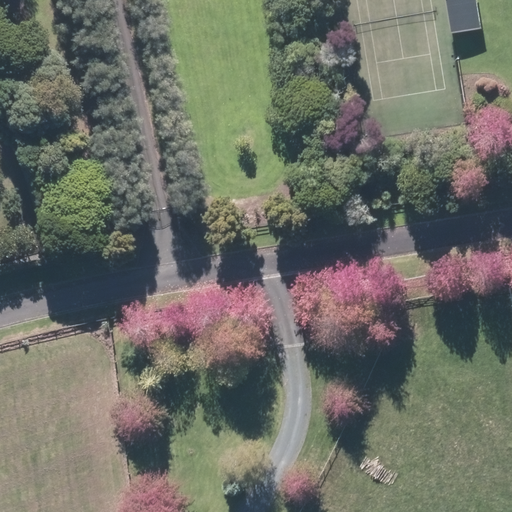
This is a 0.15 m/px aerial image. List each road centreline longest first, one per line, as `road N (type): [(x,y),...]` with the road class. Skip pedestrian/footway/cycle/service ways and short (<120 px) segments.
road 1 (residential): [(0,306),(152,270),(511,218)]
road 2 (unknown): [(272,253),(299,420),(251,511)]
